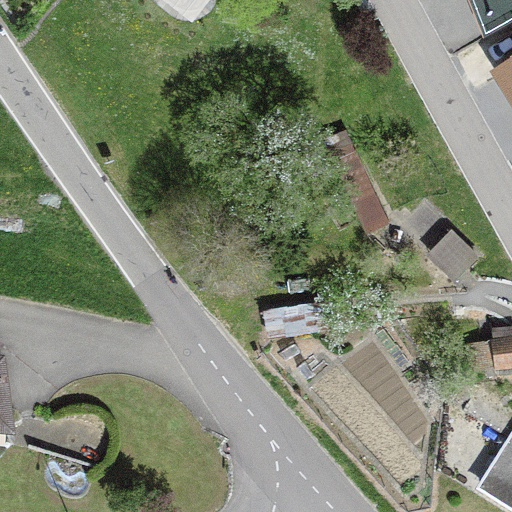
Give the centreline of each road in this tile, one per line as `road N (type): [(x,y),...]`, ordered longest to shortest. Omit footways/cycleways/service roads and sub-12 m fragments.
road 1 (tertiary): [(332,507),(176,308),(0,55)]
road 2 (residential): [(511,218),(392,0)]
